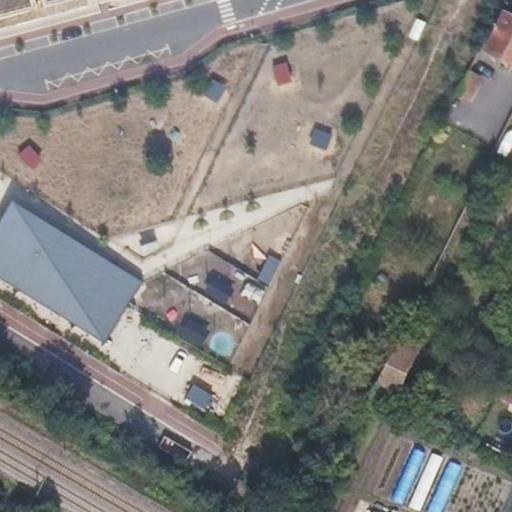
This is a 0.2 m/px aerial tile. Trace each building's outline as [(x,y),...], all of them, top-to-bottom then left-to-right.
[(0,0),(0,18),(70,0),(0,0)] [(511,15),(506,12),(486,52),(511,65),(511,15)] [(477,78),(468,74),(458,94),(467,98),(477,78)] [(140,286),(18,206),(0,231),(0,282),(103,348),(126,312),(140,286)] [(426,342),(406,332),(398,347),(368,406),(389,417),(426,342)]
